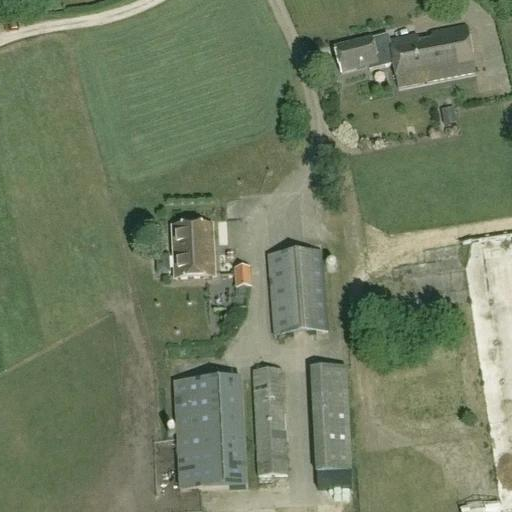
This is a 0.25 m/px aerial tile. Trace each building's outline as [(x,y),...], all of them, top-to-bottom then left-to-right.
[(309,0),(315,14),(348,0),(309,0)] [(372,41),(335,51),(342,76),(368,69),(370,74),(393,67),(397,90),(475,74),(465,28),(430,35),(432,42),(419,45),(418,38),(389,43),(388,37),(372,41)] [(215,280),(213,228),(173,230),(175,282),(215,280)] [(455,236),(438,245),(442,254),(460,245),(455,236)] [(328,335),(322,255),(269,259),(275,339),(328,335)] [(158,276),(170,275),(169,256),(157,256),(158,276)] [(251,291),(251,270),(234,271),(235,292),(251,291)] [(351,475),(347,371),(313,372),(317,476),(351,475)] [(254,375),(258,480),(287,477),(282,373),(254,375)] [(247,491),(242,383),(175,387),(180,494),(247,491)] [(351,475),(317,476),(318,489),(352,488),(351,475)] [(466,504),(466,511),(507,511),(507,502),(466,504)]
